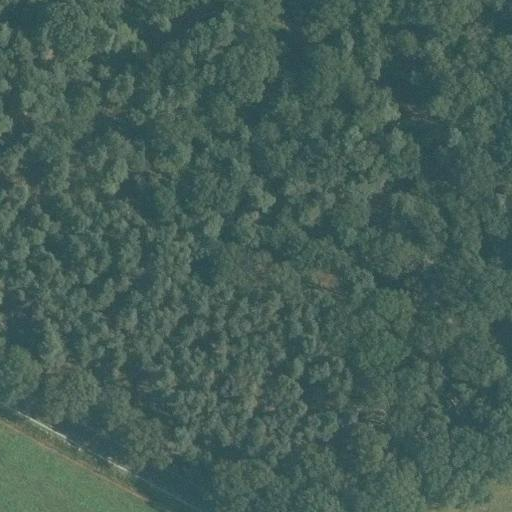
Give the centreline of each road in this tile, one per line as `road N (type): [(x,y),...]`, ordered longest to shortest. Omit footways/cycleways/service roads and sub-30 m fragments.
road 1 (track): [(511,295),(371,511)]
road 2 (unclassified): [(216,511),(0,395)]
